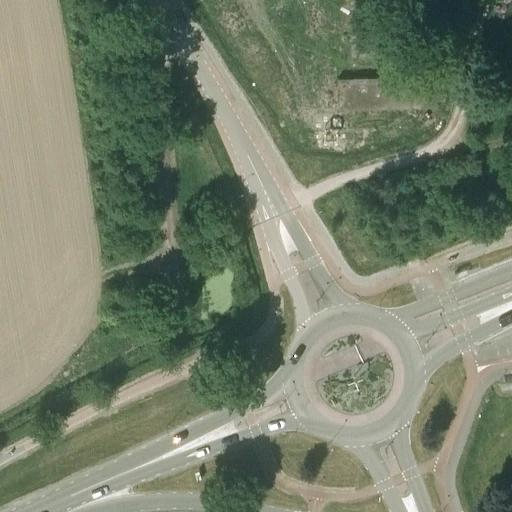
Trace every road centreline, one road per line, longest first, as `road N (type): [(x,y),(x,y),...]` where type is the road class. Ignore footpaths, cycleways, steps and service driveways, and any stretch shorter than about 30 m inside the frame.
road 1 (track): [(484,0),(445,136),(264,213)]
road 2 (secondary): [(291,373),(244,405),(11,511)]
road 3 (secondary): [(79,505),(304,414)]
road 4 (secondary): [(79,505),(197,502),(266,511)]
road 5 (unclassified): [(249,159),(156,0)]
road 6 (unclassified): [(249,159),(314,328)]
road 7 (unclassified): [(340,315),(249,159)]
road 8 (secondary): [(511,290),(397,333)]
